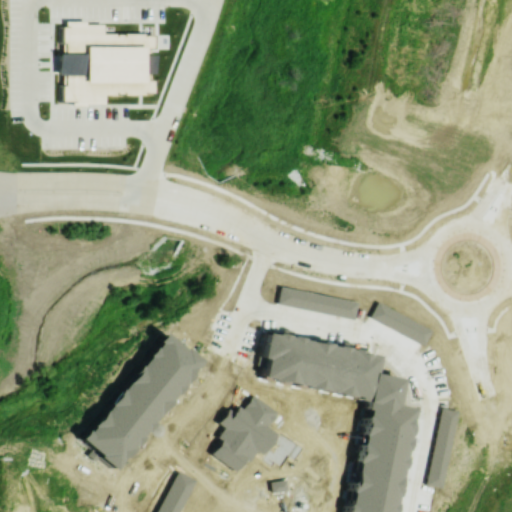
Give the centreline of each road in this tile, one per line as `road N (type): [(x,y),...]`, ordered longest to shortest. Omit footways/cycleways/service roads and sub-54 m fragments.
road 1 (residential): [(484,307),(508,279),(498,239),(478,226),(452,226),(424,253)]
road 2 (residential): [(23,199),(172,200)]
road 3 (residential): [(143,183),(22,180)]
